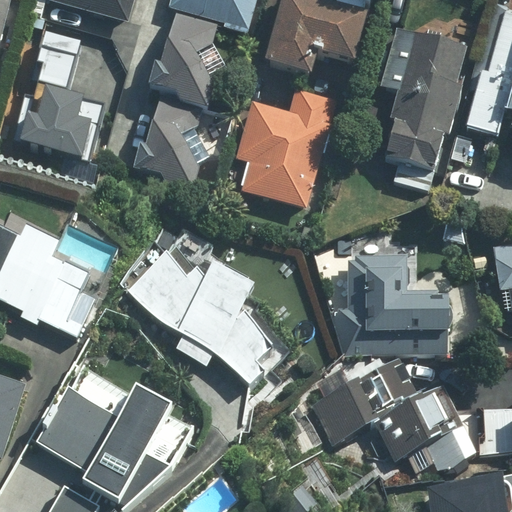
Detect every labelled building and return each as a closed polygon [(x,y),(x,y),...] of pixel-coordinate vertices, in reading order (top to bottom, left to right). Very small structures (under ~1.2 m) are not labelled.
[(0,0),(0,65),(16,5),(0,0)] [(39,0),(38,4),(130,30),(138,0),(39,0)] [(175,0),(171,16),(250,38),(260,0),(175,0)] [(511,2),(511,0),(472,0),(439,100),(477,112),(485,91),(511,6),(511,2)] [(287,6),(268,78),(309,89),(315,68),(351,78),(365,28),(287,6)] [(511,6),(485,91),(511,99),(511,6)] [(229,37),(178,23),(157,100),(209,113),(217,100),(192,61),(229,37)] [(41,45),(32,78),(40,80),(27,130),(20,128),(12,157),(90,177),(106,114),(68,105),(80,55),(41,45)] [(298,97),(291,122),(254,112),(237,168),(253,173),(244,201),(306,219),(338,108),(298,97)] [(213,125),(161,110),(140,184),(192,198),(200,184),(178,146),(213,125)] [(99,311),(84,304),(91,289),(55,271),(61,260),(27,243),(21,254),(0,242),(0,309),(80,349),(99,311)] [(500,300),(511,298),(511,255),(494,258),(500,300)] [(126,303),(183,346),(176,359),(205,376),(211,366),(251,396),(264,387),(259,379),(272,366),(241,332),(254,317),(214,295),(175,264),(126,303)] [(339,315),(339,353),(346,362),(448,364),(448,298),(411,298),(411,270),(346,270),(346,315),(339,315)] [(334,454),(378,434),(375,428),(417,409),(400,373),(315,412),(334,454)] [(0,469),(2,470),(26,400),(0,391),(0,469)] [(447,401),(381,436),(400,472),(466,437),(447,401)] [(83,497),(107,511),(121,511),(172,431),(139,410),(123,435),(70,402),(39,452),(91,484),(83,497)] [(504,511),(501,490),(424,500),(425,511),(504,511)] [(92,511),(59,494),(49,511),(92,511)]
